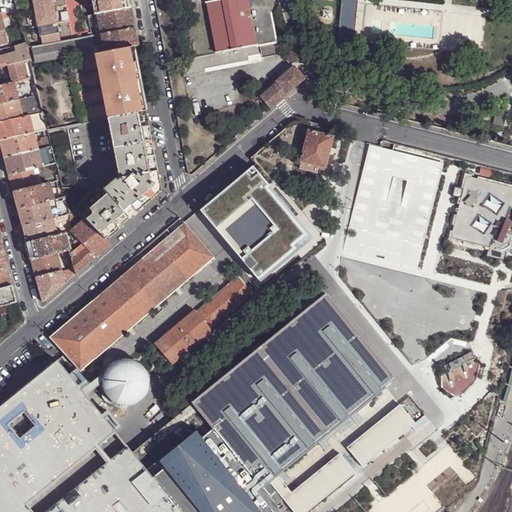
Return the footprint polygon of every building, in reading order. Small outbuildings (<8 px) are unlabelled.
[(0,0),(0,14),(10,12),(15,11),(12,0),(0,0)] [(33,0),(41,37),(42,36),(44,46),(62,43),(53,0),(33,0)] [(91,0),(95,16),(97,16),(132,9),(129,0),(91,0)] [(217,54),(181,60),(184,76),(205,72),(205,69),(262,58),(278,55),(270,13),(264,0),(216,0),(207,2),(217,54)] [(357,0),(341,0),(338,36),(354,38),(357,0)] [(134,20),(132,9),(97,16),(101,35),(135,29),(134,20)] [(16,28),(21,27),(18,18),(13,19),(16,28)] [(137,39),(135,29),(101,35),(104,53),(133,47),(139,46),(137,39)] [(44,46),(32,48),(35,61),(75,54),(72,41),(62,43),(44,46)] [(15,47),(17,53),(0,57),(0,68),(8,67),(29,61),(30,61),(27,49),(26,44),(15,47)] [(104,53),(94,55),(107,119),(146,112),(144,99),(137,65),(133,47),(104,53)] [(262,58),(205,69),(205,72),(262,62),(262,58)] [(33,78),(29,61),(8,67),(12,84),(13,83),(15,83),(33,78)] [(276,82),(277,83),(260,98),(270,109),(304,79),(293,67),(276,82)] [(38,95),(33,78),(15,83),(16,86),(32,82),(35,96),(38,95)] [(0,104),(18,100),(13,83),(12,84),(5,85),(2,86),(0,86),(0,104)] [(244,87),(236,91),(239,95),(246,92),(244,87)] [(0,123),(42,113),(42,112),(38,95),(35,96),(18,100),(0,104),(0,123)] [(497,110),(493,124),(503,127),(507,112),(497,110)] [(148,122),(146,112),(107,119),(66,127),(79,188),(92,189),(103,189),(129,219),(161,192),(157,173),(153,148),(148,122)] [(0,141),(34,133),(43,131),(46,130),(42,113),(0,123),(0,141)] [(332,137),(307,130),(299,162),(300,162),(298,168),(316,173),(318,166),(324,168),(332,137)] [(38,150),(34,133),(0,141),(0,143),(3,155),(4,158),(38,150)] [(51,146),(49,136),(45,137),(41,138),(44,148),(51,146)] [(56,163),(51,146),(44,148),(38,150),(4,158),(8,172),(9,176),(33,169),(38,168),(46,166),(56,163)] [(424,267),(447,165),(379,149),(370,147),(368,157),(346,246),(424,267)] [(253,168),(201,211),(257,278),(308,235),(253,168)] [(37,186),(33,169),(9,176),(12,188),(13,192),(37,186)] [(511,181),(462,169),(459,185),(453,184),(450,194),(456,195),(444,242),(485,252),(483,258),(507,264),(508,258),(511,259),(511,181)] [(54,200),(49,183),(37,186),(13,192),(16,204),(17,209),(54,200)] [(85,219),(105,240),(123,224),(129,219),(103,189),(92,189),(76,210),(85,219)] [(22,226),(70,214),(65,197),(60,198),(54,200),(17,209),(21,222),(22,226)] [(27,243),(70,232),(70,214),(22,226),(25,236),(27,243)] [(85,219),(77,226),(74,214),(70,214),(70,232),(83,245),(96,258),(106,249),(110,245),(105,240),(85,219)] [(216,257),(187,221),(184,224),(114,282),(145,317),(177,289),(216,257)] [(83,245),(70,232),(27,243),(28,250),(31,261),(57,254),(62,253),(70,250),(71,254),(83,245)] [(86,266),(96,258),(83,245),(71,254),(72,258),(74,268),(76,275),(86,266)] [(70,250),(62,253),(64,260),(68,259),(72,258),(70,250)] [(34,271),(36,278),(61,271),(57,254),(31,261),(34,271)] [(0,270),(0,288),(12,286),(10,278),(8,268),(0,270)] [(76,275),(74,268),(71,269),(61,271),(65,284),(76,275)] [(61,271),(36,278),(39,291),(42,302),(44,302),(65,284),(61,271)] [(243,273),(238,277),(244,284),(249,280),(243,273)] [(172,363),(212,330),(210,329),(257,289),(249,280),(244,284),(238,277),(205,306),(203,304),(156,344),(172,363)] [(79,372),(98,356),(123,335),(127,332),(145,317),(114,282),(49,337),(64,354),(79,372)] [(0,306),(8,305),(17,303),(14,294),(12,286),(0,288),(0,306)] [(317,302),(387,387),(397,379),(327,294),(317,302)] [(282,511),(271,497),(278,492),(295,511),(308,511),(357,472),(341,453),(293,493),(279,475),(387,387),(317,302),(193,403),(199,410),(213,428),(208,432),(152,478),(179,511),(282,511)] [(22,321),(17,303),(8,305),(14,328),(22,321)] [(49,357),(42,364),(46,368),(53,361),(49,357)] [(102,382),(101,389),(113,404),(132,407),(148,395),(150,376),(137,361),(119,359),(108,368),(103,371),(102,382)] [(85,395),(57,360),(0,405),(0,511),(179,511),(152,478),(138,460),(132,453),(124,443),(85,395)] [(193,403),(132,453),(138,460),(199,410),(193,403)] [(401,404),(348,447),(364,466),(417,423),(401,404)] [(372,511),(398,511),(404,508),(394,495),(372,511)]
